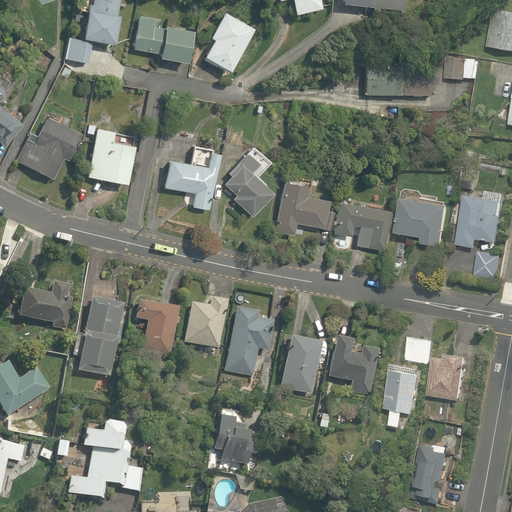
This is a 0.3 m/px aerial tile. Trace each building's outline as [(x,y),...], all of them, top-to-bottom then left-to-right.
[(66,61),(89,65),(93,42),(114,46),(119,17),(117,17),(120,0),(93,0),(93,6),(90,6),(89,12),(87,11),(82,41),(70,39),(66,61)] [(197,9),(201,3),(195,0),(186,0),(186,1),(197,9)] [(284,0),(291,0),(295,16),(323,10),(320,0),(277,0),(277,2),(284,0)] [(379,10),(403,13),(404,0),(342,0),(341,5),(372,9),(372,10),(379,11),(379,10)] [(511,12),(494,9),(488,46),(511,50),(511,12)] [(203,58),(229,73),(253,30),(224,14),(209,39),(213,42),(203,58)] [(158,59),(186,64),(192,33),(165,28),(164,30),(153,28),(154,20),(139,18),(134,51),(159,55),(158,59)] [(446,80),(473,81),(478,61),(447,59),(446,80)] [(365,94),(432,96),(433,63),(366,61),(365,94)] [(68,69),(62,66),(58,74),(64,77),(68,69)] [(335,81),(340,90),(356,81),(351,72),(335,81)] [(0,144),(3,147),(21,125),(0,108),(0,97),(5,91),(0,86),(0,144)] [(16,163),(53,181),(64,160),(67,162),(80,136),(46,119),(37,137),(31,134),(16,163)] [(234,129),(229,142),(238,145),(243,132),(234,129)] [(87,180),(125,186),(133,138),(111,134),(112,132),(96,130),(87,180)] [(230,198),(250,216),(272,193),(253,176),(266,161),(250,147),(226,174),(229,177),(222,185),(233,195),(230,198)] [(192,208),(208,211),(218,156),(210,154),(211,151),(193,148),(190,166),(168,162),(163,189),(194,195),(192,208)] [(285,178),(273,231),(292,235),(295,222),(322,228),(321,229),(328,230),(332,213),(325,212),(328,201),(305,196),(308,183),(285,178)] [(459,186),(472,188),(473,181),(460,179),(459,186)] [(458,246),(477,249),(478,241),(498,244),(506,196),(489,193),(488,198),(483,198),(483,201),(466,198),(458,246)] [(423,245),(442,248),(449,208),(404,200),(398,235),(424,239),(423,245)] [(355,247),(383,253),(390,213),(338,203),(332,235),(350,238),(353,227),(359,228),(355,247)] [(474,275),(497,280),(502,255),(479,250),(474,275)] [(21,289),(16,317),(51,323),(50,326),(66,329),(72,297),(65,296),(67,285),(51,282),(49,295),(21,289)] [(122,303),(89,298),(83,336),(74,334),(69,359),(79,361),(77,372),(110,378),(112,364),(117,364),(118,358),(113,357),(122,303)] [(183,343),(216,349),(225,302),(208,299),(207,307),(190,304),(183,343)] [(140,352),(167,357),(173,325),(175,325),(176,319),(174,319),(176,309),(137,302),(134,319),(146,322),(140,352)] [(222,372),(252,377),(257,350),(266,352),(271,322),(256,319),(257,312),(234,308),(222,372)] [(288,337),(279,387),(278,389),(310,395),(312,387),(320,343),(288,337)] [(404,360),(428,364),(432,341),(408,337),(404,360)] [(351,381),(350,387),(349,392),(368,395),(369,387),(375,350),(361,347),(359,356),(348,354),(351,340),(334,338),(327,377),(351,381)] [(433,357),(429,387),(428,395),(461,400),(463,387),(467,356),(451,354),(450,360),(433,357)] [(0,364),(0,407),(6,417),(48,389),(34,368),(17,380),(4,362),(0,364)] [(414,414),(421,375),(391,370),(385,409),(392,410),(390,425),(401,427),(403,412),(414,414)] [(73,413),(77,406),(73,403),(68,409),(73,413)] [(219,459),(246,465),(251,443),(248,443),(250,435),(246,434),(246,432),(240,431),(241,426),(239,425),(240,422),(234,413),(220,410),(212,450),(221,451),(219,459)] [(67,493),(104,500),(107,485),(138,491),(143,469),(126,465),(130,446),(126,441),(120,440),(123,428),(120,424),(106,421),(102,424),(100,432),(85,429),(82,446),(91,448),(86,479),(70,476),(67,493)] [(150,456),(154,440),(138,436),(135,453),(150,456)] [(66,457),(68,443),(58,441),(55,456),(66,457)] [(0,442),(0,490),(6,459),(20,462),(23,447),(0,442)] [(411,498),(441,504),(444,487),(438,485),(439,481),(442,479),(444,479),(449,454),(446,453),(447,447),(435,444),(434,447),(420,444),(416,463),(418,464),(411,498)] [(53,453),(41,448),(39,455),(51,459),(53,453)] [(250,491),(252,479),(234,475),(239,489),(250,491)] [(238,511),(282,511),(279,497),(246,505),(238,511)] [(186,511),(176,511),(166,499),(161,498),(152,511),(186,511)] [(364,511),(368,511),(371,505),(363,502),(360,510),(364,511)]
